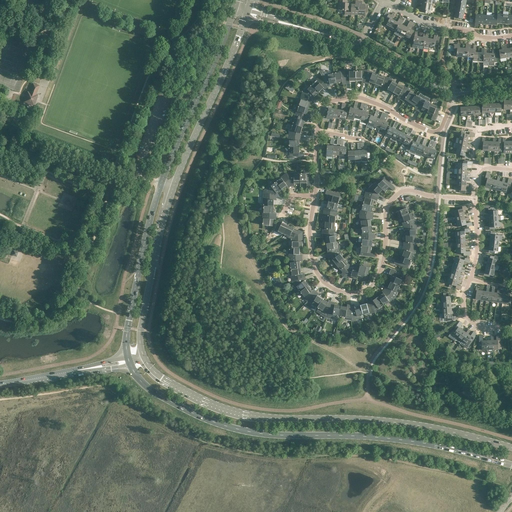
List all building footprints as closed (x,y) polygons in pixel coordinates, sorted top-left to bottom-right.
[(347,0),(343,0),(338,0),(338,10),(345,10),(345,15),(351,15),(351,6),(348,5),(349,3),(347,3),(347,0)] [(351,6),(351,15),(351,14),(358,15),(359,1),(355,1),(355,5),(351,4),(351,6)] [(362,1),(359,1),(358,15),(365,15),(365,12),(368,13),(368,5),(362,5),(362,1)] [(432,4),(418,2),(418,5),(421,5),(420,12),(430,14),(431,11),(432,4)] [(383,16),(386,18),(383,25),(385,26),(386,26),(390,28),(394,21),(392,19),(394,16),(393,15),(392,15),(391,15),(386,12),(383,16)] [(401,19),(401,20),(395,31),(400,33),(404,26),(401,24),(404,19),(402,18),(401,19)] [(399,19),(397,22),(394,21),(390,28),(395,31),(401,20),(399,19)] [(403,39),(405,36),(412,22),(410,21),(406,27),(404,26),(400,33),(399,36),(403,39)] [(411,30),(414,23),(412,22),(405,36),(410,39),(414,31),(411,30)] [(420,37),(418,48),(423,50),(423,49),(426,34),(423,33),(423,37),(420,37)] [(430,39),(429,47),(434,48),(435,43),(438,44),(439,37),(436,37),(437,36),(434,35),(433,39),(430,39)] [(457,45),(454,44),(454,51),(457,51),(456,56),(462,57),(462,48),(460,48),(460,44),(457,44),(457,45)] [(489,54),(489,62),(488,65),(494,66),(494,62),(497,63),(497,55),(495,55),(495,50),(492,50),(492,54),(489,54)] [(350,81),(356,81),(356,71),(355,71),(354,71),(353,71),(353,70),(349,70),(349,71),(345,71),(346,78),(349,78),(350,81)] [(357,71),(356,71),(356,81),(362,81),(362,78),(366,78),(368,71),(362,71),(362,70),(359,70),(359,71),(358,71),(357,71)] [(335,73),(336,73),(334,73),(336,83),(343,82),(342,79),(346,78),(345,71),(341,72),(341,71),(337,72),(338,73),(336,73),(335,73)] [(373,73),(368,71),(366,78),(370,79),(369,82),(375,85),(379,75),(378,75),(377,74),(377,75),(376,74),(376,73),(373,72),(373,73)] [(328,75),(322,76),(325,82),(329,81),(330,84),(336,83),(334,73),(333,74),(333,73),(332,73),(332,74),(331,74),(331,73),(328,74),(328,75)] [(379,75),(375,85),(375,86),(378,87),(378,86),(381,87),(382,84),(386,85),(389,79),(379,75)] [(325,82),(322,76),(321,76),(317,80),(316,80),(314,82),(315,83),(314,83),(313,83),(313,84),(312,85),(319,92),(324,87),(322,85),(325,82)] [(398,84),(389,79),(386,85),(389,87),(388,90),(390,91),(390,92),(393,94),(398,84)] [(33,82),(29,93),(27,92),(24,102),(33,105),(37,96),(35,95),(38,86),(36,85),(37,84),(33,82)] [(407,89),(398,84),(393,94),(396,95),(396,94),(399,96),(400,93),(403,95),(407,89)] [(308,89),(303,93),(309,97),(312,94),(314,96),(319,92),(312,85),(311,86),(311,85),(311,86),(310,87),(309,86),(307,88),(308,89)] [(410,104),(410,103),(416,95),(407,89),(403,95),(406,97),(405,99),(407,101),(407,102),(410,104)] [(309,108),(311,102),(308,101),(309,97),(303,93),(301,99),(300,99),(299,102),(300,102),(300,103),(299,103),(299,104),(300,104),(299,105),(309,108)] [(417,95),(416,95),(410,103),(415,107),(417,104),(420,106),(425,96),(420,93),(418,96),(417,96),(417,95)] [(421,110),(427,112),(431,103),(430,103),(430,102),(430,103),(428,102),(430,99),(425,96),(420,106),(423,107),(421,110)] [(354,121),(354,118),(357,109),(359,102),(355,101),(353,108),(350,108),(347,119),(354,121)] [(431,103),(427,112),(427,113),(430,115),(431,114),(433,115),(431,119),(435,121),(440,107),(431,103)] [(297,112),(296,115),(303,117),(304,114),(307,114),(309,108),(299,105),(299,106),(298,107),(299,107),(298,108),(297,108),(296,111),(297,112)] [(325,112),(323,117),(326,118),(333,120),(333,118),(335,109),(328,108),(328,109),(327,112),(325,112)] [(361,119),(363,111),(357,109),(354,118),(361,119)] [(346,120),(347,111),(341,110),(339,119),(346,120)] [(369,121),(367,124),(366,126),(372,129),(373,126),(377,118),(380,111),(377,110),(374,117),(371,115),(369,121)] [(363,111),(361,119),(367,121),(367,120),(369,121),(371,115),(369,115),(369,113),(363,111)] [(377,118),(373,126),(379,129),(383,119),(386,113),(383,112),(380,119),(377,118)] [(379,129),(378,131),(384,134),(385,131),(389,123),(385,121),(386,120),(388,114),(386,113),(383,119),(379,129)] [(293,123),(293,124),(302,127),(304,121),(302,120),(303,117),(296,115),(295,118),(294,118),(293,121),(294,121),(294,122),(293,122),(293,123)] [(391,137),(395,129),(399,122),(396,121),(393,128),(390,126),(386,134),(391,137)] [(292,126),(292,127),(291,127),(290,130),(291,130),(289,135),(296,136),(297,132),(300,133),(302,127),(293,124),(293,125),(292,125),(292,126)] [(395,129),(391,137),(390,139),(396,142),(397,140),(401,132),(395,129)] [(461,133),(460,133),(459,138),(468,140),(469,136),(474,137),(475,134),(468,132),(467,134),(464,133),(465,131),(461,130),(461,133)] [(397,140),(403,143),(407,135),(401,132),(397,140)] [(289,146),(289,147),(299,147),(299,140),(296,140),(296,136),(289,135),(289,140),(288,140),(288,144),(289,144),(289,145),(289,146)] [(407,135),(403,143),(402,145),(407,148),(410,142),(413,138),(407,135)] [(416,152),(415,152),(422,155),(425,146),(428,139),(425,138),(422,143),(423,143),(422,145),(419,144),(416,152)] [(467,144),(468,140),(459,138),(458,143),(467,145),(466,146),(470,147),(470,145),(467,144)] [(498,142),(496,142),(494,142),(494,151),(499,151),(501,151),(502,144),(503,144),(503,139),(498,139),(498,142)] [(425,146),(422,155),(428,157),(431,148),(431,147),(434,141),(431,140),(428,147),(425,146)] [(407,148),(406,151),(409,152),(408,152),(415,155),(415,152),(419,144),(413,141),(412,143),(410,142),(409,146),(407,148)] [(466,150),(466,146),(467,145),(458,143),(457,149),(466,151),(465,152),(469,152),(469,150),(466,150)] [(289,149),(289,150),(288,150),(289,159),(293,159),(294,159),(294,157),(304,156),(304,153),(300,153),(299,147),(289,147),(289,148),(289,149)] [(437,150),(431,148),(428,157),(433,159),(437,150)] [(466,151),(457,149),(456,154),(463,156),(462,158),(470,159),(471,156),(465,155),(465,152),(466,151)] [(485,187),(490,188),(493,179),(489,178),(490,173),(487,172),(485,179),(487,180),(485,187)] [(294,173),(294,174),(287,174),(289,180),(294,180),(294,184),(300,184),(300,174),(299,174),(299,173),(298,173),(298,174),(297,174),(297,173),(294,173)] [(301,174),(300,174),(300,184),(307,184),(307,188),(310,188),(310,173),(303,173),(303,174),(302,174),(302,173),(301,173),(301,174)] [(277,181),(276,182),(282,190),(288,186),(286,183),(289,180),(287,174),(282,178),(281,177),(278,179),(279,180),(278,181),(277,180),(277,181)] [(379,184),(378,185),(383,190),(385,192),(389,187),(393,191),(395,188),(384,177),(379,182),(380,182),(379,183),(379,184)] [(497,177),(496,180),(493,179),(490,188),(496,190),(498,181),(499,181),(500,178),(497,177)] [(502,182),(499,181),(498,181),(496,190),(501,191),(503,182),(504,183),(505,179),(503,178),(502,182)] [(507,183),(504,183),(503,182),(501,191),(506,193),(508,186),(510,186),(511,180),(511,178),(509,178),(508,180),(507,183)] [(270,185),(271,186),(264,191),(271,194),(275,191),(277,194),(282,190),(276,182),(275,183),(275,182),(274,183),(274,184),(273,183),(270,185)] [(383,190),(378,185),(376,183),(374,184),(373,185),(372,185),(370,187),(371,188),(367,192),(373,195),(376,192),(378,194),(383,190)] [(466,189),(466,186),(466,185),(457,185),(456,190),(460,190),(460,193),(471,193),(472,190),(466,189)] [(264,195),(263,195),(263,203),(264,203),(264,204),(264,205),(264,206),(274,206),(274,200),(271,200),(271,194),(264,191),(264,195)] [(342,195),(326,191),(325,194),(330,195),(329,201),(338,204),(339,202),(339,203),(339,202),(339,201),(340,201),(342,195)] [(364,203),(364,204),(373,207),(375,200),(372,199),(373,195),(367,192),(365,198),(364,198),(364,201),(364,202),(363,203),(364,203)] [(338,204),(329,201),(328,201),(327,204),(328,205),(327,208),(330,208),(329,212),(336,213),(338,207),(338,204)] [(368,212),(372,213),(373,207),(364,204),(363,205),(363,206),(363,207),(362,207),(361,210),(362,210),(360,215),(367,216),(368,212)] [(409,214),(406,205),(391,210),(393,213),(397,212),(399,218),(402,217),(410,214),(409,214)] [(460,207),(461,209),(453,211),(455,216),(464,214),(463,210),(467,209),(468,209),(467,205),(460,207)] [(264,209),(263,209),(263,216),(271,216),(271,213),(274,213),(274,206),(264,206),(264,207),(263,207),(263,208),(264,208),(264,209)] [(326,219),(325,219),(324,222),(335,223),(336,213),(329,212),(329,216),(326,216),(326,219)] [(410,214),(402,217),(403,220),(405,223),(408,221),(409,225),(415,224),(411,213),(409,214),(410,214)] [(368,220),(367,216),(360,215),(361,221),(360,221),(360,224),(362,224),(362,226),(361,226),(362,226),(362,227),(372,226),(371,220),(368,220)] [(270,219),(271,216),(263,216),(262,222),(263,222),(263,223),(263,224),(263,225),(273,226),(273,220),(270,219)] [(283,220),(280,219),(275,231),(280,234),(281,233),(282,233),(282,234),(283,234),(284,234),(288,225),(282,222),(283,220)] [(489,226),(485,226),(483,226),(484,230),(495,229),(495,227),(501,227),(501,221),(498,221),(489,222),(489,226)] [(335,233),(335,223),(324,222),(324,225),(325,225),(325,229),(328,229),(328,233),(335,233)] [(406,229),(406,233),(405,233),(405,236),(416,236),(415,224),(409,225),(409,229),(406,229)] [(294,228),(288,225),(284,234),(285,235),(284,235),(285,235),(286,236),(286,237),(291,239),(297,235),(295,232),(292,231),(294,228)] [(361,231),(362,237),(370,236),(370,233),(373,232),(372,226),(362,227),(362,229),(362,231),(361,231)] [(455,231),(456,237),(465,236),(465,232),(471,232),(471,229),(463,229),(463,231),(455,231)] [(490,235),(490,238),(490,239),(499,240),(501,241),(502,235),(496,235),(496,232),(485,231),(484,235),(490,235)] [(325,241),(326,244),(336,242),(335,233),(328,233),(328,237),(325,237),(326,240),(325,241)] [(297,235),(291,239),(291,245),(292,245),(292,246),(292,248),(300,248),(302,248),(302,242),(299,242),(299,239),(297,235)] [(370,236),(362,237),(361,243),(362,243),(362,244),(361,244),(362,244),(362,246),(372,247),(373,241),(370,240),(370,236)] [(409,242),(409,247),(416,248),(416,236),(405,236),(405,239),(406,239),(406,242),(409,242)] [(489,241),(489,245),(498,246),(499,240),(490,239),(490,238),(486,238),(486,241),(489,241)] [(336,242),(326,244),(326,247),(327,247),(328,250),(331,249),(332,254),(338,251),(336,242)] [(489,245),(489,249),(483,248),(483,252),(491,253),(495,253),(495,251),(498,251),(498,246),(489,245)] [(372,247),(362,246),(361,247),(361,249),(360,248),(360,255),(369,256),(371,256),(371,255),(371,254),(370,254),(370,253),(371,253),(372,247)] [(408,251),(405,250),(403,252),(401,256),(402,256),(411,260),(416,248),(409,247),(408,251)] [(290,251),(288,251),(288,259),(297,258),(297,254),(300,254),(300,248),(292,248),(290,248),(290,249),(289,249),(289,250),(290,249),(290,251)] [(334,263),(336,265),(344,259),(338,251),(332,254),(335,258),(332,260),(335,262),(334,263)] [(494,255),(494,257),(483,254),(482,257),(488,259),(487,261),(487,263),(496,265),(497,260),(498,256),(494,255)] [(398,263),(398,264),(409,269),(411,263),(410,262),(411,261),(411,260),(402,256),(400,262),(400,263),(399,263),(398,263)] [(459,258),(455,257),(454,263),(462,265),(464,261),(469,263),(470,260),(459,256),(459,258)] [(297,261),(297,258),(288,259),(289,266),(291,266),(291,267),(290,267),(291,268),(291,269),(301,268),(300,261),(297,261)] [(347,272),(350,266),(344,259),(336,265),(338,268),(339,267),(341,270),(343,268),(347,272)] [(484,260),(484,262),(483,263),(486,264),(485,268),(495,270),(496,265),(487,263),(487,261),(484,260)] [(461,269),(462,265),(454,263),(452,268),(461,270),(460,272),(464,273),(465,270),(461,269)] [(360,269),(359,268),(350,266),(347,272),(352,274),(351,277),(354,278),(354,279),(357,279),(358,275),(360,269)] [(360,269),(358,275),(364,277),(364,276),(368,276),(370,267),(363,266),(363,267),(362,266),(361,266),(360,266),(359,268),(360,269)] [(301,268),(291,269),(291,270),(291,271),(292,272),(291,272),(291,276),(292,275),(293,282),(299,279),(299,275),(302,274),(301,268)] [(452,268),(451,273),(459,276),(459,277),(462,278),(463,275),(460,274),(460,272),(461,270),(452,268)] [(493,276),(495,270),(485,268),(485,272),(479,270),(478,274),(489,277),(490,275),(493,276)] [(404,277),(390,271),(389,274),(393,276),(390,282),(400,286),(400,285),(401,285),(400,284),(401,283),(402,284),(404,278),(404,277)] [(461,283),(461,281),(458,280),(459,277),(459,276),(451,273),(449,278),(458,281),(457,282),(461,283)] [(457,285),(457,282),(458,281),(449,278),(447,283),(454,285),(454,288),(461,290),(462,286),(457,285)] [(300,291),(301,292),(309,286),(305,281),(302,283),(299,279),(293,282),(297,287),(296,287),(298,290),(299,289),(299,290),(299,291),(300,291)] [(400,286),(390,282),(388,288),(391,289),(389,293),(394,298),(396,295),(397,295),(399,290),(398,289),(399,288),(399,287),(400,286)] [(486,291),(482,291),(481,300),(486,301),(487,292),(489,292),(490,285),(487,285),(486,291)] [(310,293),(313,291),(309,286),(301,292),(301,293),(301,294),(302,294),(302,295),(304,298),(305,297),(308,301),(312,296),(310,293)] [(475,291),(474,291),(473,299),(481,300),(482,291),(478,290),(479,287),(476,286),(475,291)] [(486,301),(491,301),(493,292),(494,292),(495,286),(492,286),(491,292),(489,292),(487,292),(486,301)] [(499,293),(500,290),(497,290),(497,293),(494,292),(493,292),(491,301),(497,302),(498,293),(499,293)] [(497,302),(502,303),(503,294),(505,294),(505,291),(503,290),(502,294),(499,293),(498,293),(497,302)] [(507,295),(505,294),(503,294),(502,303),(507,304),(508,297),(510,297),(511,292),(508,291),(507,295)] [(385,296),(383,293),(378,297),(384,305),(385,304),(385,305),(386,304),(387,303),(387,304),(390,302),(395,298),(394,298),(389,293),(385,296)] [(441,297),(442,302),(451,301),(451,297),(456,297),(456,293),(455,293),(449,294),(449,296),(441,297)] [(308,301),(307,302),(312,305),(314,307),(315,306),(316,306),(316,307),(317,307),(323,299),(317,295),(316,298),(312,296),(308,301)] [(375,303),(372,306),(374,312),(377,310),(377,311),(379,309),(382,308),(381,307),(382,306),(383,306),(384,305),(378,297),(373,301),(375,303)] [(326,305),(328,302),(323,299),(317,307),(318,308),(319,309),(319,308),(320,309),(320,310),(322,312),(323,311),(328,314),(330,308),(326,305)] [(368,307),(367,304),(360,305),(363,315),(364,314),(364,315),(365,315),(365,314),(366,314),(366,315),(369,314),(369,313),(374,312),(372,306),(368,307)] [(334,308),(330,308),(328,314),(333,315),(333,316),(336,316),(336,315),(337,316),(338,316),(339,316),(341,306),(335,305),(334,308)] [(362,315),(363,315),(360,305),(354,307),(355,310),(351,311),(351,318),(357,316),(357,317),(360,317),(360,316),(361,315),(361,316),(362,316),(362,315)] [(347,307),(341,306),(339,316),(340,316),(340,317),(341,317),(341,316),(342,316),(341,319),(351,321),(351,318),(351,311),(347,310),(347,307)] [(452,316),(452,313),(452,312),(442,313),(443,318),(445,318),(446,321),(450,320),(458,320),(458,316),(452,316)] [(460,321),(459,322),(453,331),(454,332),(453,335),(457,338),(463,330),(460,328),(463,323),(460,321)] [(463,330),(457,338),(456,340),(461,343),(462,341),(467,333),(468,334),(470,331),(468,330),(466,333),(463,330)] [(471,336),(468,334),(467,333),(462,341),(466,344),(471,338),(472,339),(477,333),(474,331),(473,332),(471,336)] [(496,340),(494,340),(492,340),(493,349),(498,349),(502,349),(501,341),(500,341),(500,334),(496,334),(496,340)] [(479,335),(479,343),(478,343),(479,350),(482,350),(487,350),(487,340),(483,341),(482,335),(479,335)]
